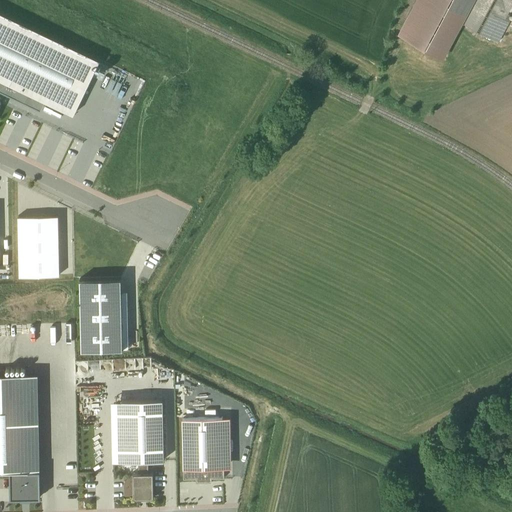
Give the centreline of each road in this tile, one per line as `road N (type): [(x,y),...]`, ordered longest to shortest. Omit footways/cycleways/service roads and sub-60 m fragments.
road 1 (unknown): [(108,511),(115,392),(127,375),(158,379),(174,401),(175,511)]
road 2 (residential): [(0,156),(111,210),(158,219)]
road 3 (unknown): [(46,511),(52,374)]
road 4 (unknown): [(228,511),(241,485),(245,436),(240,416),(214,395)]
